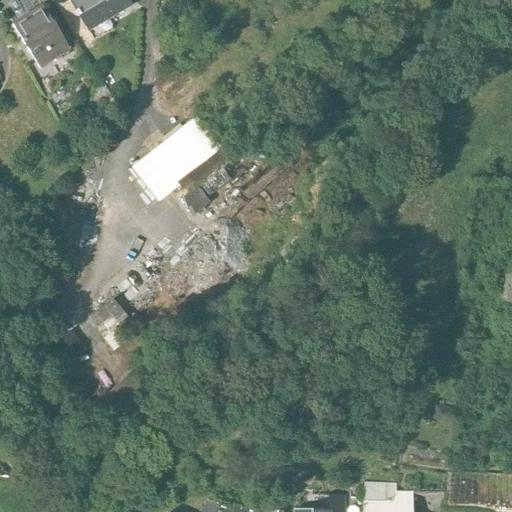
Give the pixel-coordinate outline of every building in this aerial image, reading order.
[(131,9),(125,0),(66,0),(89,35),(131,9)] [(42,8),(13,27),(39,69),(68,51),(42,8)] [(222,154),(195,121),(131,174),(158,207),(222,154)] [(493,303),(511,306),(511,275),(499,273),(493,303)] [(111,304),(86,323),(112,357),(125,348),(113,332),(125,323),(111,304)] [(82,354),(69,337),(56,347),(69,364),(82,354)] [(131,377),(103,403),(123,423),(150,397),(131,377)] [(328,497),(328,511),(343,511),(343,497),(328,497)] [(395,507),(365,508),(364,511),(411,511),(411,497),(394,497),(395,507)] [(228,511),(227,511),(265,511),(266,510),(266,507),(233,498),(228,511)] [(227,511),(228,511),(206,501),(202,511),(227,511)]
